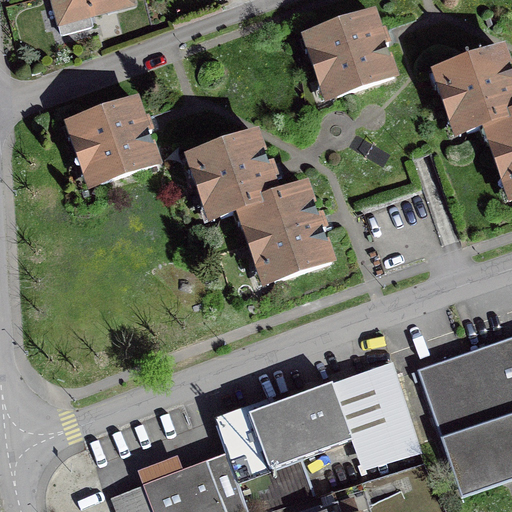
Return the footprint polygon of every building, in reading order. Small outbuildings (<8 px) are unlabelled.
[(91,19),(137,7),(134,0),(49,0),(51,3),(57,28),(58,27),(61,37),(93,29),(91,19)] [(376,10),(301,35),(325,104),(399,79),(388,47),(392,45),(389,38),(386,29),(383,30),(376,10)] [(454,142),(483,132),(507,205),(511,203),(511,65),(506,47),(431,72),(454,142)] [(164,167),(152,134),(155,133),(152,124),(149,117),(146,118),(138,97),(64,123),(88,193),(164,167)] [(208,227),(236,217),(262,292),(337,266),(326,233),(329,232),(326,223),(323,215),(320,216),(308,182),(280,192),(277,180),(279,179),(276,171),(274,163),(270,164),(259,131),(184,157),(208,227)] [(511,339),(428,369),(418,372),(462,500),(511,482),(511,339)] [(330,387),(351,445),(360,467),(358,468),(361,477),(367,474),(424,453),(391,364),(330,387)] [(248,511),(239,486),(351,445),(330,387),(311,394),(275,407),(273,400),(214,422),(227,455),(183,471),(178,458),(156,466),(137,473),(142,488),(111,500),(115,511),(248,511)] [(357,511),(354,498),(321,508),(321,507),(304,511),(357,511)]
